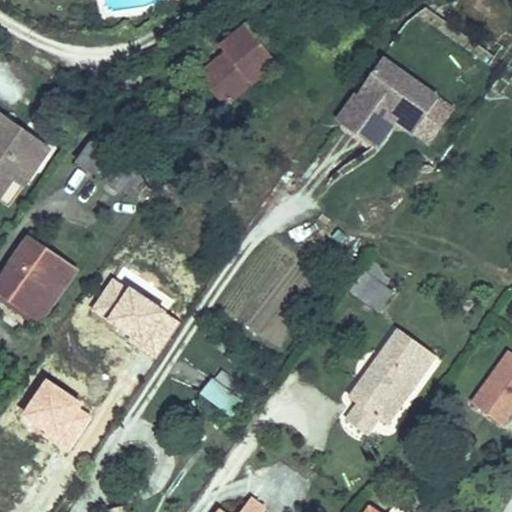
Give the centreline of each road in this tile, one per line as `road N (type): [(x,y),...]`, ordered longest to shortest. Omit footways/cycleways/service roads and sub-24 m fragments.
road 1 (unknown): [(135,432),(369,166)]
road 2 (residential): [(0,1),(87,53),(185,3)]
road 3 (unknown): [(87,508),(167,486),(171,452),(135,432)]
road 4 (unknown): [(214,511),(229,492),(285,479),(310,452),(316,427)]
